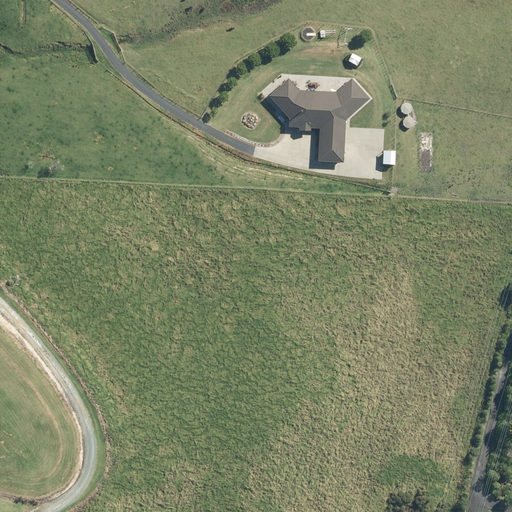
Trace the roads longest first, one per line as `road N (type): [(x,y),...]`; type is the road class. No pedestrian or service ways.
road 1 (track): [(59,0),(101,35),(133,84),(246,145),(313,169),(351,171),(369,137)]
road 2 (track): [(0,294),(29,324),(76,411),(85,460),(46,511)]
road 3 (track): [(511,368),(475,509),(506,511)]
